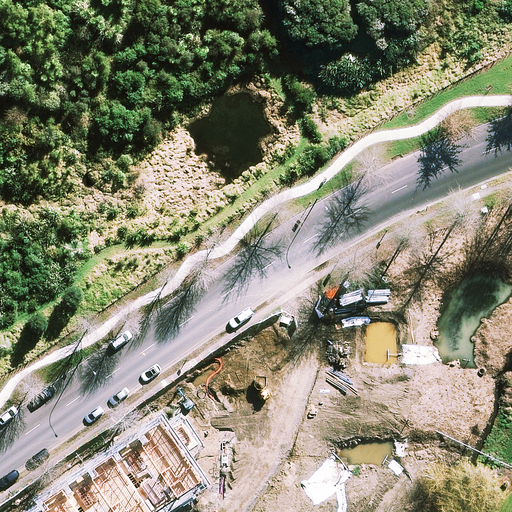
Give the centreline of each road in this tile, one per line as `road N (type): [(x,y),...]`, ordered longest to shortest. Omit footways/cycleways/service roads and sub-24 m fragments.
road 1 (residential): [(511,145),(395,191),(204,307)]
road 2 (residential): [(204,307),(0,452)]
road 3 (residential): [(204,307),(247,367),(261,402),(264,511)]
